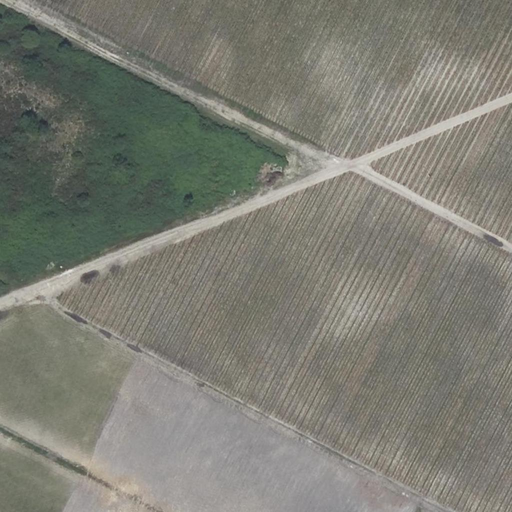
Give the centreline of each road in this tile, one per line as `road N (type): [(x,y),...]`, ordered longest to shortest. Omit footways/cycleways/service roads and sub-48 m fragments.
road 1 (track): [(511,250),(9,0)]
road 2 (track): [(511,98),(0,322)]
